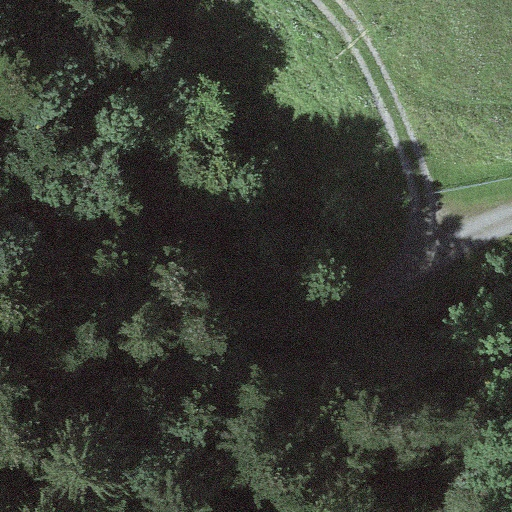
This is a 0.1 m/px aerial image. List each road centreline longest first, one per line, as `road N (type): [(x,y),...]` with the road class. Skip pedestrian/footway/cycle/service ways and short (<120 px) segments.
road 1 (track): [(412,272),(297,318),(0,383)]
road 2 (track): [(319,0),(348,26),(398,120),(415,238),(412,272)]
